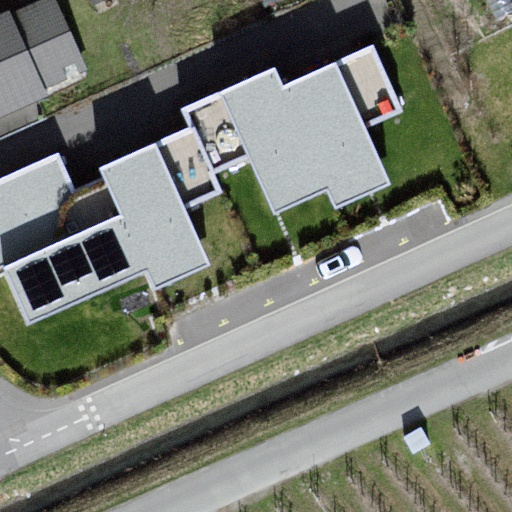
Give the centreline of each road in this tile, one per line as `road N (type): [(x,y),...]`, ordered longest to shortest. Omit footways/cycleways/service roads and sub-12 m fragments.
road 1 (residential): [(0,457),(511,223)]
road 2 (unclassified): [(511,361),(172,511)]
